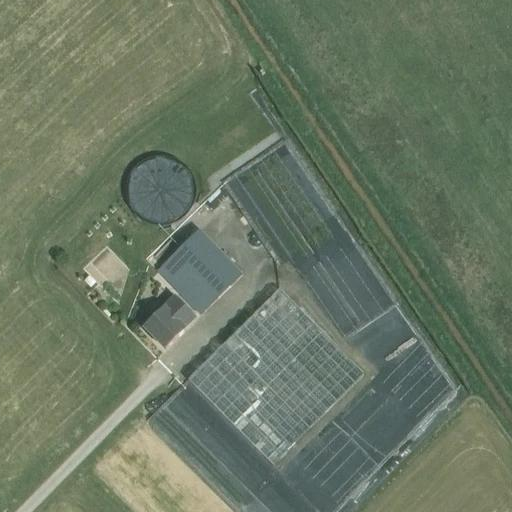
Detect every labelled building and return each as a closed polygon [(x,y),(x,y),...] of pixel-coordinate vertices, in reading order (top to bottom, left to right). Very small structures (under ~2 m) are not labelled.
[(288,142),(238,173),(301,273),(311,267),(309,263),(328,252),(319,238),(329,231),(340,248),(353,241),(335,212),(322,220),(316,210),(327,204),(288,142)] [(204,188),(203,180),(201,172),(197,166),(192,160),(186,155),(178,151),(172,150),(164,149),(157,150),(149,153),(143,157),(137,162),(133,167),(130,174),(128,182),(127,188),(128,194),(130,202),(133,208),(137,214),(143,219),(149,223),(155,225),(163,226),(172,226),(178,224),(186,221),(192,216),(197,210),(201,204),(203,196),(204,188)] [(206,270),(183,247),(159,270),(202,314),(243,275),(222,254),(206,270)] [(234,426),(273,467),(364,375),(280,291),(225,345),(189,381),(234,426)] [(177,297),(144,328),(166,351),(199,319),(177,297)]
